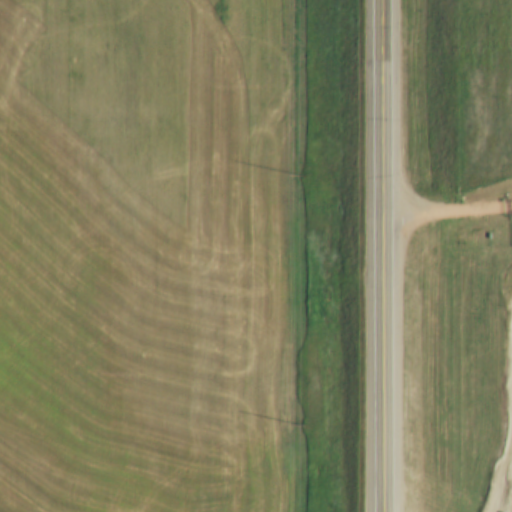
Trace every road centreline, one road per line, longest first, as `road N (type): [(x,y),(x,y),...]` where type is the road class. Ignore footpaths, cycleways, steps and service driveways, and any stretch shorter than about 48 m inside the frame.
road 1 (primary): [(385,511),(384,0)]
road 2 (track): [(385,212),(511,209)]
